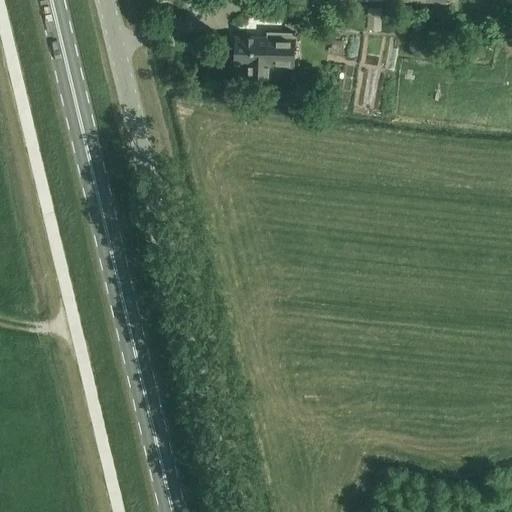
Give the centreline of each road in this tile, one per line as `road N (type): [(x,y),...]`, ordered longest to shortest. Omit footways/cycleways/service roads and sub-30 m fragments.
road 1 (unclassified): [(226,511),(104,0)]
road 2 (primary): [(171,511),(50,0)]
